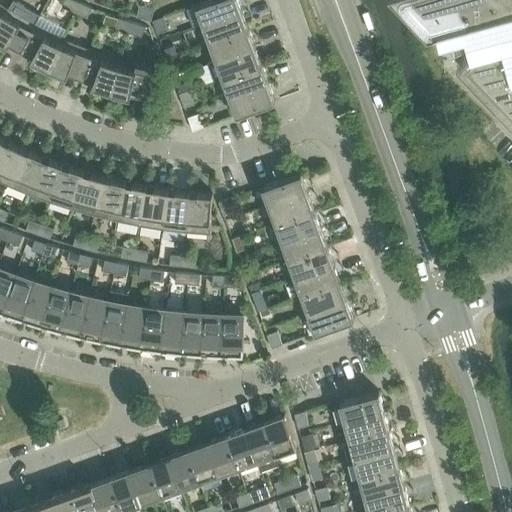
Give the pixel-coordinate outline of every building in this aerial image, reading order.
[(0,0),(0,20),(9,7),(0,0)] [(13,0),(9,7),(0,20),(0,40),(8,46),(20,52),(36,22),(40,14),(15,0),(13,0)] [(77,0),(64,0),(62,6),(74,12),(79,1),(77,0)] [(206,0),(197,4),(188,7),(195,26),(204,23),(204,22),(242,8),(239,0),(206,0)] [(511,0),(404,0),(511,112),(511,0)] [(87,18),(92,7),(79,1),(74,12),(87,18)] [(152,20),(154,9),(140,5),(137,16),(152,20)] [(204,22),(204,23),(210,40),(249,26),(242,8),(204,22)] [(164,16),(153,19),(158,33),(168,29),(164,16)] [(119,17),(116,28),(129,32),(132,21),(119,17)] [(143,36),(146,25),(132,21),(129,32),(143,36)] [(20,52),(31,58),(49,67),(63,36),(36,22),(20,52)] [(249,26),(210,40),(217,58),(255,44),(249,26)] [(80,80),(92,48),(63,36),(49,67),(68,75),(80,80)] [(224,77),(262,63),(255,44),(217,58),(217,59),(208,62),(214,80),(224,77)] [(167,55),(177,52),(174,45),(164,48),(167,55)] [(80,80),(93,84),(112,91),(121,59),(92,48),(80,80)] [(167,56),(170,63),(180,60),(177,53),(167,56)] [(145,99),(152,66),(121,59),(112,91),(131,96),(145,99)] [(224,77),(230,95),(268,81),(262,63),(224,77)] [(182,83),(185,91),(197,86),(194,78),(182,83)] [(237,114),(275,100),(268,81),(230,95),(237,114)] [(185,106),(195,102),(191,91),(181,95),(185,106)] [(204,126),(199,112),(188,116),(193,130),(204,126)] [(3,137),(0,143),(0,180),(7,183),(23,146),(3,137)] [(23,146),(7,183),(28,192),(43,154),(23,146)] [(43,154),(28,192),(50,200),(63,162),(43,154)] [(63,162),(50,200),(72,208),(84,168),(63,162)] [(95,214),(105,174),(84,168),(72,208),(95,214)] [(301,171),(263,185),(270,204),(308,190),(301,171)] [(126,179),(105,174),(95,214),(118,220),(126,179)] [(126,179),(118,220),(140,224),(148,184),(126,179)] [(148,184),(140,224),(163,228),(169,187),(148,184)] [(169,187),(163,228),(186,231),(190,189),(169,187)] [(211,233),(213,192),(190,189),(186,231),(211,233)] [(277,222),(315,208),(308,190),(270,204),(277,222)] [(219,201),(224,214),(235,210),(230,197),(219,201)] [(0,218),(5,221),(9,211),(0,206),(0,218)] [(283,240),(321,226),(315,208),(277,222),(283,240)] [(30,219),(27,229),(39,233),(42,223),(30,219)] [(51,238),(55,227),(42,223),(39,233),(51,238)] [(229,227),(232,238),(243,234),(239,223),(229,227)] [(1,226),(0,228),(0,237),(8,240),(12,230),(1,226)] [(290,258),(328,244),(321,226),(283,240),(290,258)] [(19,245),(23,235),(12,230),(8,240),(19,245)] [(76,234),(73,244),(86,248),(89,237),(76,234)] [(242,234),(232,238),(237,251),(248,248),(243,234),(242,234)] [(99,251),(102,241),(89,237),(86,248),(99,251)] [(36,239),(32,250),(43,253),(46,242),(36,239)] [(55,257),(59,246),(46,242),(43,253),(55,257)] [(296,276),(335,262),(328,244),(290,258),(296,276)] [(124,245),(122,256),(134,259),(136,248),(124,245)] [(134,259),(147,261),(149,250),(136,248),(134,259)] [(70,250),(67,261),(78,264),(81,253),(70,250)] [(91,267),(94,256),(81,253),(78,264),(91,267)] [(171,253),(170,265),(183,266),(184,255),(171,253)] [(183,266),(196,267),(197,256),(184,255),(183,266)] [(105,259),(103,269),(114,272),(116,261),(105,259)] [(126,274),(128,264),(116,261),(114,272),(126,274)] [(303,294),(341,280),(335,262),(296,276),(303,294)] [(0,308),(3,310),(17,272),(0,266),(0,308)] [(141,266),(139,277),(151,279),(152,268),(141,266)] [(163,281),(165,269),(152,268),(151,279),(163,281)] [(177,271),(176,282),(188,283),(189,272),(177,271)] [(17,272),(3,310),(22,317),(35,278),(17,272)] [(200,284),(201,273),(189,272),(188,283),(200,284)] [(213,274),(212,285),(224,285),(225,274),(213,274)] [(237,286),(238,275),(225,274),(224,285),(237,286)] [(35,278),(22,317),(42,323),(53,284),(35,278)] [(309,312),(348,298),(341,280),(303,294),(309,312)] [(259,281),(250,284),(252,291),(262,288),(259,281)] [(53,284),(42,323),(61,328),(71,289),(53,284)] [(81,333),(90,294),(71,289),(61,328),(81,333)] [(111,289),(110,298),(109,298),(101,338),(121,342),(128,302),(130,292),(111,289)] [(252,293),(254,298),(263,295),(261,290),(252,293)] [(109,298),(90,294),(81,333),(101,338),(109,298)] [(316,331),(355,317),(348,298),(309,312),(316,331)] [(128,302),(121,342),(141,345),(147,305),(128,302)] [(147,305),(141,345),(161,348),(166,308),(147,305)] [(166,308),(161,348),(182,350),(185,310),(166,308)] [(182,350),(202,351),(205,312),(185,310),(182,350)] [(205,312),(202,351),(222,352),(224,312),(205,312)] [(244,353),(244,313),(224,312),(222,352),(244,353)] [(278,313),(266,318),(269,327),(281,323),(278,313)] [(278,330),(267,333),(272,347),(283,343),(278,330)] [(379,390),(340,401),(345,420),(385,409),(379,390)] [(350,439),(390,428),(385,409),(345,420),(350,439)] [(295,413),(299,427),(310,424),(306,410),(295,413)] [(298,446),(285,413),(265,420),(278,454),(298,446)] [(278,454),(265,420),(246,427),(258,461),(259,460),(262,470),(281,463),(278,454)] [(227,434),(239,468),(258,461),(246,427),(227,434)] [(395,446),(390,428),(350,439),(343,440),(348,459),(355,457),(395,446)] [(239,468),(227,434),(208,441),(220,475),(239,468)] [(312,435),(303,438),(306,449),(316,447),(312,435)] [(204,489),(223,482),(220,475),(208,441),(189,448),(201,482),(204,489)] [(360,476),(400,465),(395,446),(355,457),(360,476)] [(201,482),(189,448),(169,455),(182,489),(201,482)] [(319,460),(315,448),(306,451),(309,462),(319,460)] [(150,462),(162,496),(182,489),(169,455),(150,462)] [(162,496),(150,462),(131,469),(143,503),(162,496)] [(365,494),(405,483),(400,465),(360,476),(365,494)] [(313,479),(323,477),(320,467),(310,469),(313,479)] [(112,476),(124,509),(143,503),(131,469),(112,476)] [(302,484),(298,473),(286,477),(290,488),(302,484)] [(112,476),(92,483),(103,511),(117,511),(124,509),(112,476)] [(275,481),(278,492),(290,488),(286,477),(275,481)] [(73,490),(80,511),(103,511),(92,483),(73,490)] [(365,494),(356,497),(360,511),(372,511),(410,502),(405,483),(365,494)] [(332,497),(329,485),(316,488),(319,500),(332,497)] [(263,498),(259,487),(248,491),(252,502),(263,498)] [(308,487),(296,492),(300,502),(312,498),(308,487)] [(80,511),(73,490),(54,497),(59,511),(80,511)] [(236,495),(240,506),(252,502),(248,491),(236,495)] [(59,511),(54,497),(35,504),(37,511),(59,511)] [(223,511),(225,511),(221,501),(209,505),(211,511),(223,511)] [(273,511),(270,501),(257,506),(259,511),(273,511)] [(412,511),(410,502),(372,511),(412,511)]
